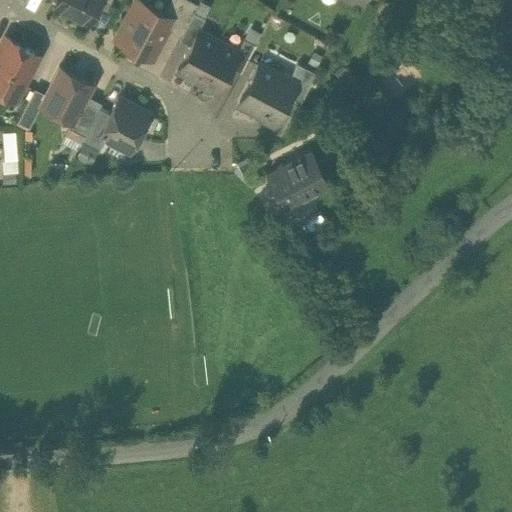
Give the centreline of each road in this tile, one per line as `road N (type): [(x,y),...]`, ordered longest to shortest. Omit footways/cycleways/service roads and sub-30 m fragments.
road 1 (residential): [(0,465),(215,444),(281,416),(511,216)]
road 2 (residential): [(194,146),(169,94),(0,4)]
